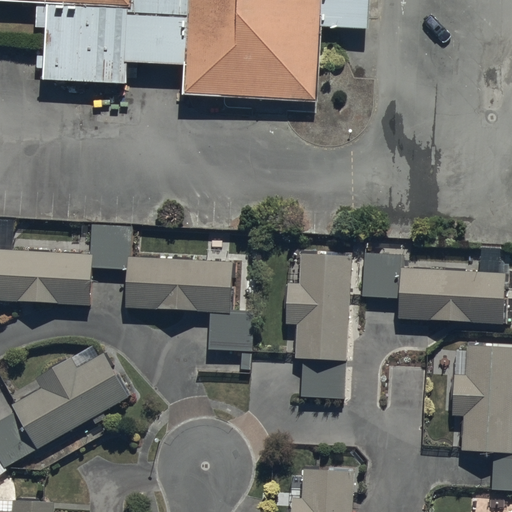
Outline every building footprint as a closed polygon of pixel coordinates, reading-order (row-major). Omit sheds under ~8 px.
[(325,85),(329,0),(43,0),(41,75),(128,78),(129,40),(183,42),(182,80),(325,85)] [(92,221),(90,250),(89,263),(127,265),(125,303),(209,306),(208,346),(242,348),(241,368),(250,368),(252,307),(230,306),(232,258),(130,254),(132,223),(92,221)] [(0,296),(88,300),(89,263),(90,250),(0,246),(0,296)] [(364,251),(362,292),(398,294),(397,315),(503,319),(504,270),(497,270),(498,249),(482,248),(481,267),(402,265),(403,252),(364,251)] [(343,395),(350,252),(300,249),(299,280),(289,280),(287,320),(297,320),(295,353),(303,354),(301,393),(343,395)] [(511,449),(511,428),(511,343),(466,341),(464,372),(454,372),(452,411),(462,412),(461,445),(493,447),(491,485),(511,486),(511,449)] [(0,456),(5,465),(129,392),(103,349),(76,365),(70,355),(37,375),(41,383),(12,400),(16,408),(0,417),(0,456)] [(351,511),(354,468),(303,465),(302,496),(292,496),(291,511),(351,511)] [(0,507),(0,511),(88,511),(89,510),(53,509),(53,498),(12,496),(12,508),(0,507)]
